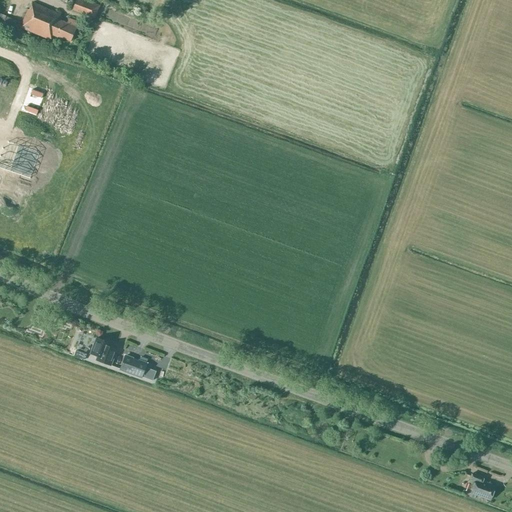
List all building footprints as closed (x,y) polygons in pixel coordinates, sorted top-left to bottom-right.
[(95,19),(100,5),(86,0),(76,0),(72,10),(95,19)] [(22,24),(0,15),(0,26),(19,34),(21,28),(50,40),(52,35),(58,38),(59,37),(71,42),(79,22),(69,18),(67,23),(59,19),(61,14),(32,2),(29,10),(28,9),(22,24)] [(34,128),(17,122),(10,142),(25,147),(28,138),(31,139),(34,128)] [(112,343),(96,337),(89,354),(97,357),(95,361),(111,367),(117,349),(110,347),(112,343)] [(153,381),(156,371),(145,367),(147,364),(125,356),(120,369),(153,381)] [(181,373),(175,383),(181,387),(187,377),(181,373)] [(499,481),(511,478),(511,469),(497,472),(499,481)] [(471,493),(490,500),(495,487),(482,482),(484,477),(472,473),(470,480),(475,482),(471,493)]
